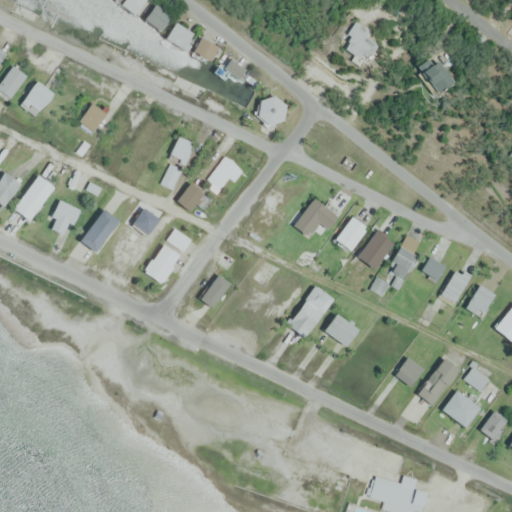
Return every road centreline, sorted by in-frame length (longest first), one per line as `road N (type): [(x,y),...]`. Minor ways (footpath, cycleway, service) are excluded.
road 1 (residential): [(511,486),(0,240)]
road 2 (residential): [(0,15),(458,233),(478,231)]
road 3 (residential): [(511,257),(187,0)]
road 4 (residential): [(317,104),(163,318)]
